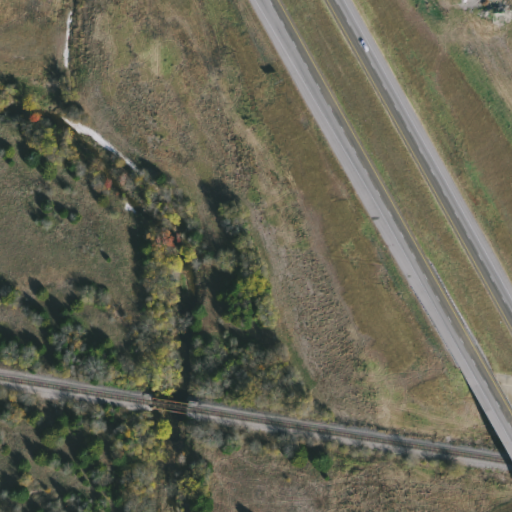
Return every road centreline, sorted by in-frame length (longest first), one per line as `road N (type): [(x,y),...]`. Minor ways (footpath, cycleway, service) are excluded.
road 1 (motorway): [(273,0),(466,369)]
road 2 (motorway): [(511,330),(337,0)]
